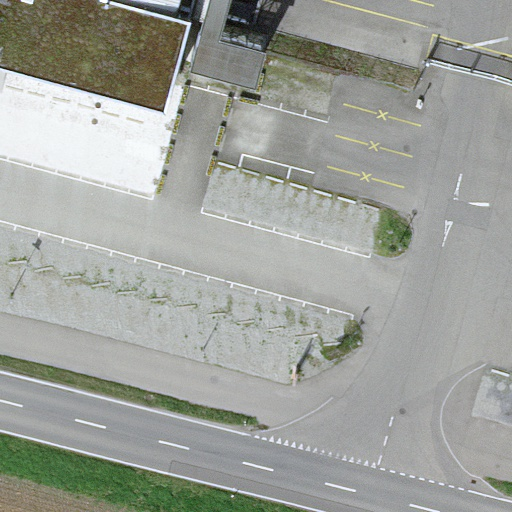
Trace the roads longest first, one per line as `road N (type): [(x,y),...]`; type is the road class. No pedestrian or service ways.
road 1 (track): [(0,332),(511,467)]
road 2 (secondary): [(0,401),(435,511)]
